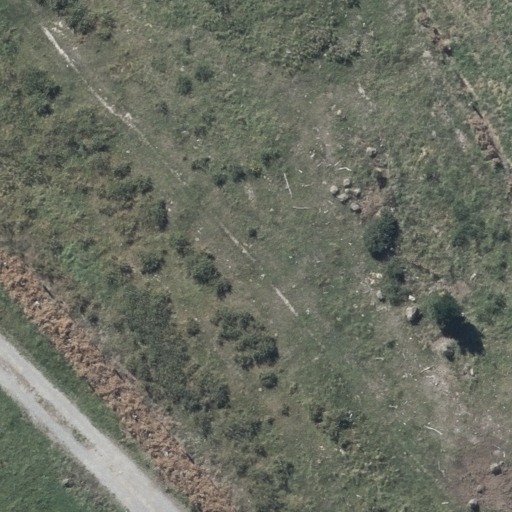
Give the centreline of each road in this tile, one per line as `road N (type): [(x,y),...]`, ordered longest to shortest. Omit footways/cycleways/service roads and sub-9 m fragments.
road 1 (track): [(67,0),(499,511)]
road 2 (track): [(0,376),(120,511)]
